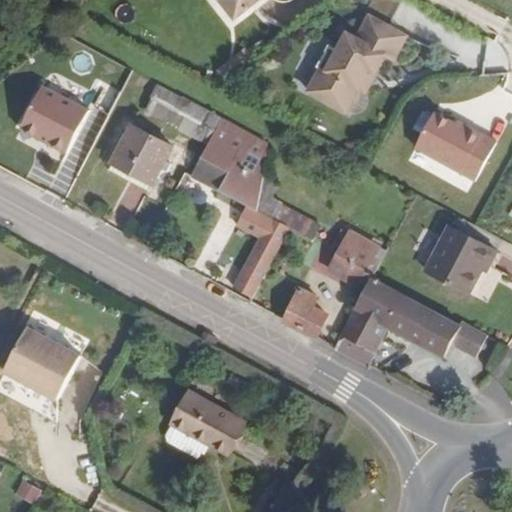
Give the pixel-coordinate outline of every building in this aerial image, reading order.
[(220,0),(236,19),(259,0),(220,0)] [(407,37),(370,17),(358,39),(348,33),(327,72),(322,69),(309,91),(349,112),(361,89),(367,92),(387,55),(394,59),(407,37)] [(208,140),(221,115),(160,84),(148,108),(208,140)] [(62,150),(83,112),(37,87),(18,120),(46,135),(43,140),(62,150)] [(433,107),(413,142),(473,176),(495,139),(466,122),(464,124),(453,119),(433,107)] [(261,168),(266,144),(265,144),(264,143),(262,142),(262,141),(262,140),(262,138),(262,137),(221,115),(208,140),(211,142),(196,172),(249,204),(254,207),(261,168)] [(455,115),(453,119),(464,124),(466,122),(455,115)] [(46,135),(18,120),(16,125),(43,140),(46,135)] [(168,154),(173,144),(132,121),(112,156),(155,179),(160,171),(163,173),(172,157),(168,154)] [(155,179),(112,156),(106,170),(148,192),(155,179)] [(511,159),(498,184),(510,190),(511,190),(511,217),(511,219),(511,159)] [(270,193),(279,177),(261,168),(254,207),(260,211),(270,193)] [(311,239),(321,220),(270,193),(260,211),(263,213),(271,217),(285,224),(280,233),(291,239),(295,231),(311,239)] [(249,204),(238,226),(260,237),(271,217),(263,213),(260,211),(254,207),(249,204)] [(280,233),(285,224),(271,217),(238,281),(253,288),(280,233)] [(464,292),(481,260),(489,265),(498,249),(447,222),(422,270),(464,292)] [(371,270),(384,246),(345,226),(324,265),(362,285),(371,270)] [(362,285),(330,345),(367,365),(388,326),(446,357),(452,345),(475,358),(490,334),(371,270),(362,285)] [(305,302),(310,293),(295,285),(278,317),(310,334),(321,310),(305,302)] [(83,348),(30,322),(5,372),(58,398),(83,348)] [(252,423),(193,393),(177,425),(236,455),(252,423)]
